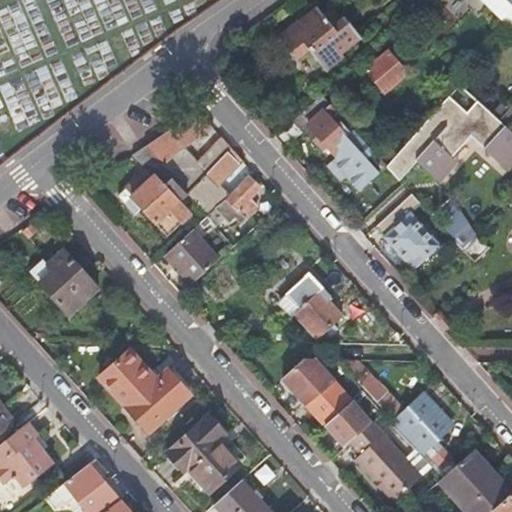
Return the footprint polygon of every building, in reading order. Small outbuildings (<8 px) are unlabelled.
[(320,0),(315,0),(308,7),(327,24),(336,15),(320,0)] [(511,0),(480,0),(511,28),(511,27),(511,0)] [(327,24),(308,7),(292,24),(289,22),(271,41),(292,61),(303,49),(324,69),(340,53),(337,49),(355,32),(337,14),(336,15),(327,24)] [(385,52),(364,71),(384,93),(405,75),(385,52)] [(440,107),(385,166),(398,181),(418,161),(436,179),(455,159),(454,158),(473,137),(505,166),(511,158),(511,131),(509,129),(501,122),(460,85),(440,107)] [(342,116),(322,95),(301,113),(311,123),(308,125),(319,137),(316,140),(323,149),(327,146),(337,159),(353,145),(334,123),(342,116)] [(511,126),(511,110),(501,122),(509,129),(511,126)] [(301,113),(294,119),(303,129),(308,125),(311,123),(301,113)] [(192,116),(143,148),(185,193),(230,147),(223,140),(202,161),(189,146),(214,129),(203,117),(192,116)] [(340,163),(337,159),(327,146),(323,149),(316,140),(313,143),(335,167),(340,163)] [(230,147),(185,193),(205,215),(225,196),(216,185),(241,159),(230,147)] [(185,193),(143,148),(132,155),(145,170),(116,194),(133,212),(140,206),(165,235),(180,221),(189,213),(181,204),(177,200),(185,193)] [(247,176),(222,201),(237,217),(235,219),(238,223),(255,207),(247,199),(258,188),(247,176)] [(401,204),(375,227),(385,237),(404,259),(413,268),(438,247),(401,204)] [(462,250),(476,237),(466,227),(452,239),(462,250)] [(190,229),(163,253),(191,284),(217,260),(190,229)] [(477,236),(476,237),(462,250),(475,262),(489,249),(477,236)] [(404,259),(385,237),(376,246),(394,266),(404,259)] [(44,260),(31,270),(40,280),(39,281),(68,313),(96,289),(61,251),(47,263),(44,260)] [(308,271),(278,300),(311,337),(337,314),(325,301),(331,296),(308,271)] [(189,391),(168,369),(158,378),(131,349),(102,376),(149,427),(189,392),(189,391)] [(372,360),(339,360),(389,415),(392,418),(401,409),(399,406),(374,379),(372,360)] [(177,361),(168,369),(189,391),(198,383),(177,361)] [(281,381),(319,427),(350,399),(333,380),(324,387),(303,363),(281,381)] [(450,423),(422,393),(391,421),(419,451),(450,423)] [(319,427),(317,429),(324,437),(330,432),(337,439),(366,412),(352,397),(350,399),(319,427)] [(11,423),(0,408),(0,416),(7,426),(11,423)] [(168,451),(189,474),(196,468),(214,486),(240,462),(223,444),(231,437),(208,413),(168,451)] [(371,420),(349,440),(360,452),(355,457),(393,500),(420,475),(404,457),(371,420)] [(24,422),(0,440),(0,482),(9,476),(19,487),(51,463),(41,451),(30,436),(34,433),(24,422)] [(46,448),(34,433),(30,436),(41,451),(46,448)] [(248,455),(231,437),(223,444),(240,462),(248,455)] [(473,447),(442,475),(457,491),(451,496),(464,511),(486,511),(511,490),(473,447)] [(413,448),(404,457),(420,475),(430,467),(413,448)] [(450,459),(441,449),(430,458),(440,469),(450,459)] [(89,464),(43,499),(51,509),(60,503),(63,506),(82,492),(96,511),(106,511),(120,502),(97,475),(89,464)] [(196,468),(189,474),(186,476),(203,496),(214,486),(196,468)] [(442,475),(439,477),(436,480),(451,496),(457,491),(442,475)] [(242,477),(215,501),(224,511),(273,511),(259,496),(263,493),(255,484),(252,487),(242,477)] [(511,511),(511,492),(493,510),(494,511),(511,511)] [(106,511),(128,511),(120,502),(106,511)]
